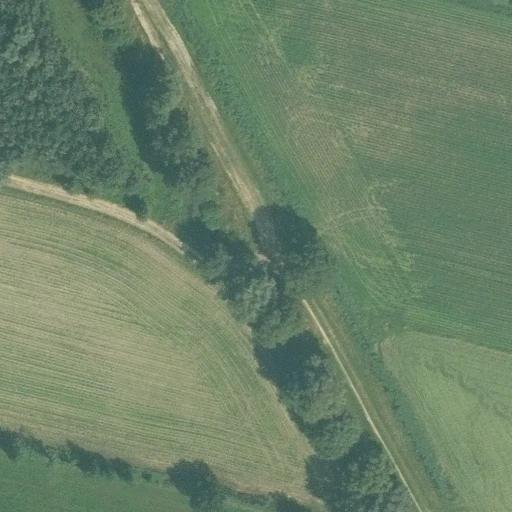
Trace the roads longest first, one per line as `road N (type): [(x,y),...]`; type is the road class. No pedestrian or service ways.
road 1 (track): [(436,511),(149,0)]
road 2 (track): [(278,233),(208,258),(138,208)]
road 3 (track): [(0,170),(138,208)]
